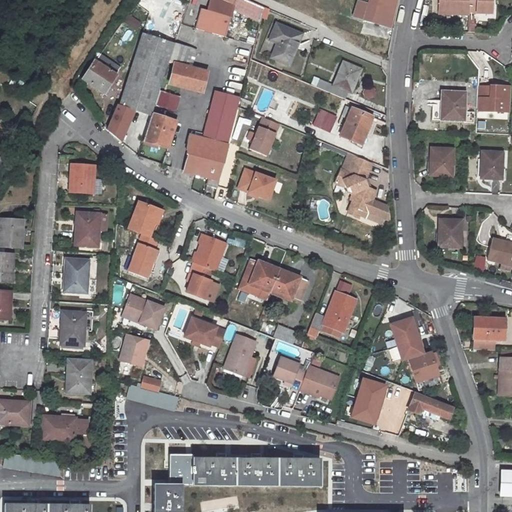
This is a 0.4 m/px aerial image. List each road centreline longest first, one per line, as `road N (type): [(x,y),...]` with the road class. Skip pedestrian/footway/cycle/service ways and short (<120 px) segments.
road 1 (residential): [(22,361),(36,328),(49,150),(72,118),(194,202),(384,274),(421,280)]
road 2 (residential): [(479,499),(366,500),(342,450),(140,417),(127,429),(127,511)]
road 3 (residential): [(192,394),(386,447),(482,463)]
road 4 (residential): [(421,280),(439,311),(482,463)]
road 5 (residential): [(398,70),(261,0)]
road 6 (unknown): [(0,493),(127,495)]
road 7 (residential): [(403,196),(398,70)]
